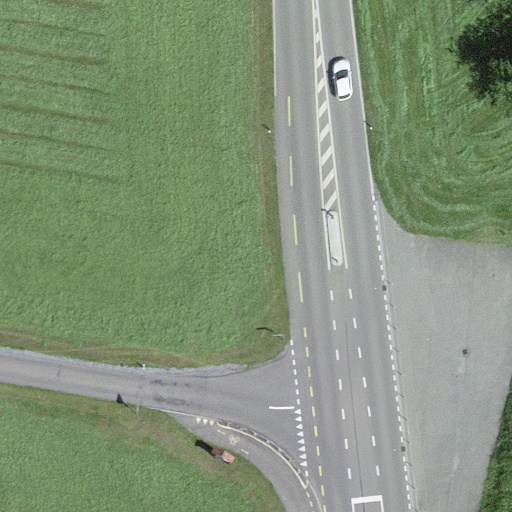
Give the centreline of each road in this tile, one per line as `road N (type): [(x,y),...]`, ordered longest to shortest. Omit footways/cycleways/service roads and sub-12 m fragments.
road 1 (secondary): [(355,407),(314,0)]
road 2 (unclassified): [(355,407),(193,400),(0,366)]
